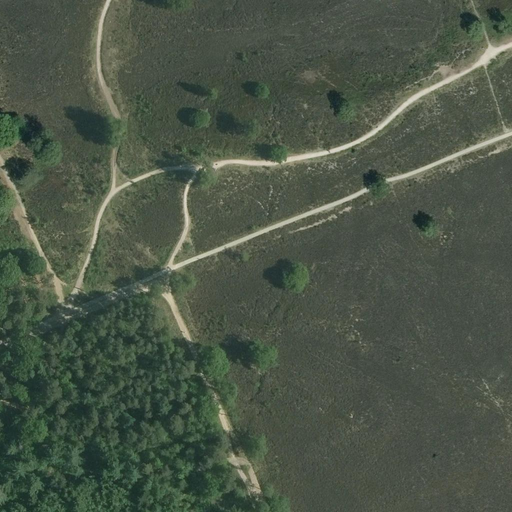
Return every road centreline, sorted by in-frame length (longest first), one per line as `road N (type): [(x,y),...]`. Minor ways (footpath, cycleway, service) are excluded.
road 1 (track): [(65,324),(167,281),(246,466)]
road 2 (track): [(0,162),(61,314)]
